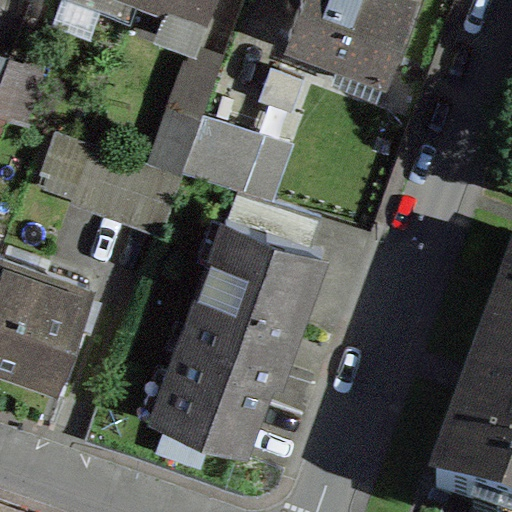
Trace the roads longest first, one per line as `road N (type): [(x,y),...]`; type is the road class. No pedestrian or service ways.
road 1 (residential): [(311,511),(510,0)]
road 2 (residential): [(164,511),(0,453)]
